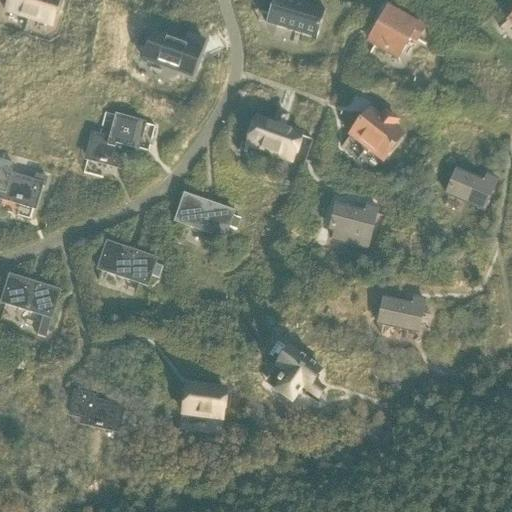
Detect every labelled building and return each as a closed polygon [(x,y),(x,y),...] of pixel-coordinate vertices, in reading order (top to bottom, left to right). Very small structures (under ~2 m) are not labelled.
[(57,0),(7,0),(4,12),(50,26),(58,0),(57,0)] [(283,0),(263,0),(260,13),(266,15),(264,24),(309,37),(309,39),(315,40),(324,11),(317,9),(317,10),(283,0)] [(415,41),(421,30),(385,9),(367,41),(396,58),(408,37),(415,41)] [(151,33),(141,59),(168,69),(190,77),(199,51),(202,42),(187,36),(183,44),(151,33)] [(379,119),(368,110),(348,135),(381,161),(401,136),(389,127),(394,121),(384,113),(379,119)] [(281,128),(285,117),(277,114),(273,125),(254,118),(244,145),(290,162),(300,135),(281,128)] [(134,149),(140,124),(115,117),(108,142),(92,138),(87,159),(117,167),(123,146),(134,149)] [(32,184),(8,177),(12,166),(0,162),(0,193),(3,194),(2,198),(32,207),(38,187),(42,188),(45,179),(35,176),(32,184)] [(482,183),(455,172),(445,195),(482,211),(495,180),(485,176),(482,183)] [(234,230),(238,219),(230,216),(231,212),(182,195),(173,222),(222,239),(226,228),(234,230)] [(365,250),(375,209),(365,206),(363,214),(335,206),(328,231),(333,233),(331,241),(365,250)] [(156,279),(160,267),(153,264),(154,260),(105,243),(96,270),(145,287),(149,276),(156,279)] [(49,319),(57,292),(8,277),(0,301),(0,303),(43,317),(49,319)] [(416,334),(423,301),(413,299),(411,306),(382,300),(376,325),(416,334)] [(43,317),(39,328),(46,330),(50,319),(49,319),(43,317)] [(301,389),(304,391),(316,399),(323,389),(312,382),(320,371),(288,349),(274,368),(284,375),(280,379),(278,378),(275,382),(277,384),(272,391),(290,403),(301,389)] [(221,419),(224,392),(224,391),(184,386),(181,414),(221,419)] [(74,394),(69,415),(83,418),(82,423),(112,430),(117,409),(92,403),(93,398),(74,394)]
